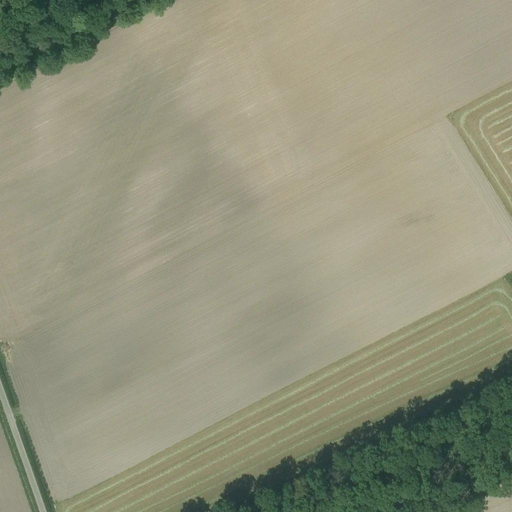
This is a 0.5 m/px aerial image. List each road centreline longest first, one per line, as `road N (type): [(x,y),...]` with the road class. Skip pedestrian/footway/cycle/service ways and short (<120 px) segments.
road 1 (unclassified): [(117,0),(0,61)]
road 2 (unclassified): [(42,511),(0,388)]
